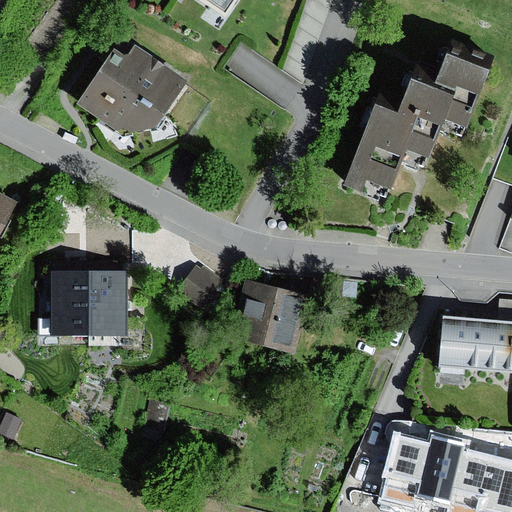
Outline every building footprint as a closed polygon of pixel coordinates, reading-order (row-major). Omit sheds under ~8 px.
[(191,0),(222,21),(236,0),(191,0)] [(391,123),(368,115),(340,192),(357,198),(362,186),(387,196),(400,160),(424,169),(438,129),(462,138),(490,63),(446,47),(426,101),(402,93),(391,123)] [(116,74),(100,64),(70,109),(120,141),(152,131),(182,86),(130,52),(116,74)] [(0,236),(19,198),(0,188),(0,236)] [(194,268),(176,293),(201,310),(219,285),(194,268)] [(125,275),(49,275),(49,341),(125,340),(125,275)] [(357,282),(320,279),(319,298),(356,301),(357,282)] [(306,301),(240,284),(226,343),(292,359),(306,301)] [(499,324),(443,319),(439,368),(511,374),(511,299),(501,299),(499,324)] [(148,398),(140,437),(162,441),(170,402),(148,398)] [(8,411),(0,430),(0,431),(14,438),(23,418),(8,411)] [(425,449),(392,441),(379,492),(461,511),(479,511),(491,466),(458,458),(461,447),(428,439),(425,449)]
